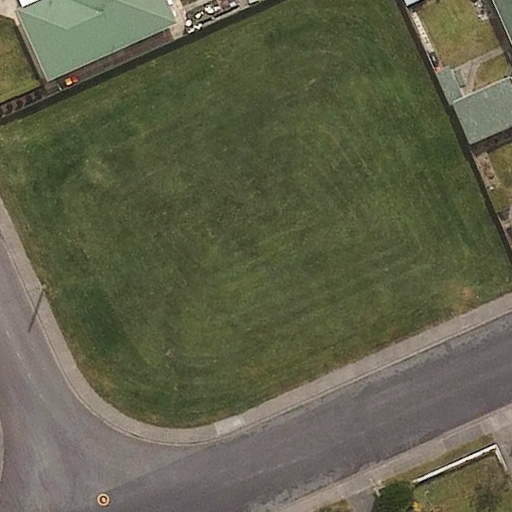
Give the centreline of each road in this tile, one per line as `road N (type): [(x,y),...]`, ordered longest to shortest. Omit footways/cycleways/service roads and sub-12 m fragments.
road 1 (residential): [(511,356),(165,511)]
road 2 (residential): [(0,317),(87,511)]
